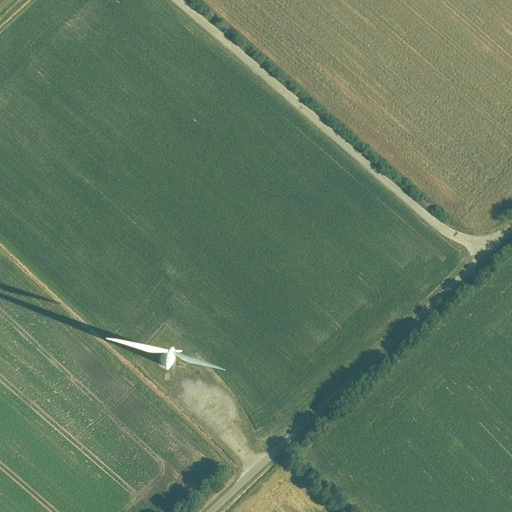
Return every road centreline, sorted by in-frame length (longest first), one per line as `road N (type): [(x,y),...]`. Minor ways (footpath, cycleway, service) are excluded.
road 1 (unclassified): [(210,511),(511,228)]
road 2 (track): [(491,247),(437,227),(177,0)]
